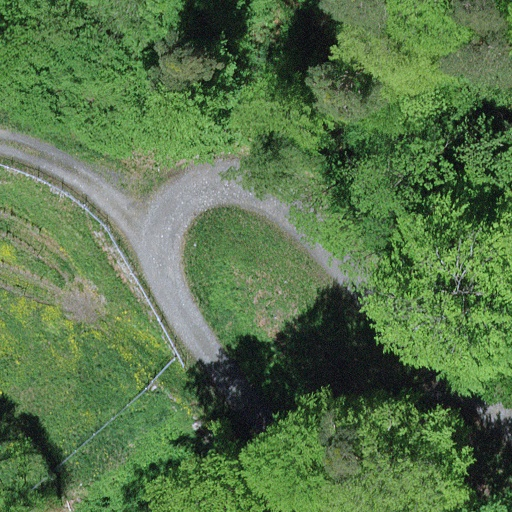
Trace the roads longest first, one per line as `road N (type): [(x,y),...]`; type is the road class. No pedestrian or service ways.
road 1 (track): [(511,400),(297,213),(240,181),(148,220),(244,384),(348,511)]
road 2 (track): [(148,220),(51,155),(0,144)]
